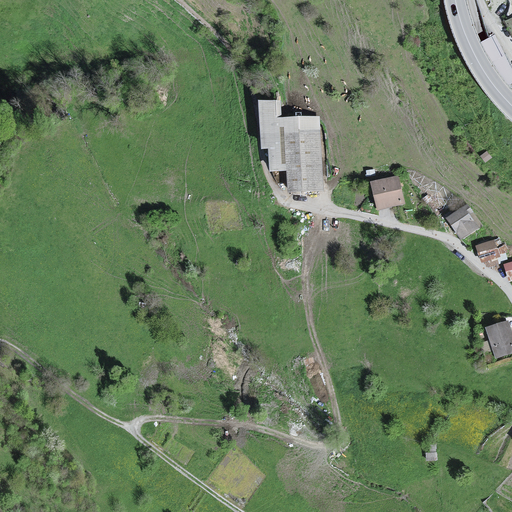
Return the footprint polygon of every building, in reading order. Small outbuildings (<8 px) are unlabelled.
[(278,101),(261,102),(263,146),(270,146),(271,169),(289,168),(291,192),(325,190),(321,114),(279,116),(278,101)] [(397,179),(368,186),(374,212),(403,206),(397,179)] [(468,206),(444,221),(458,242),(482,227),(468,206)] [(497,242),(476,247),(479,260),(500,255),(497,242)] [(511,263),(502,267),(506,282),(511,280),(511,263)] [(511,338),(506,321),(482,330),(493,361),(511,354),(511,338)]
